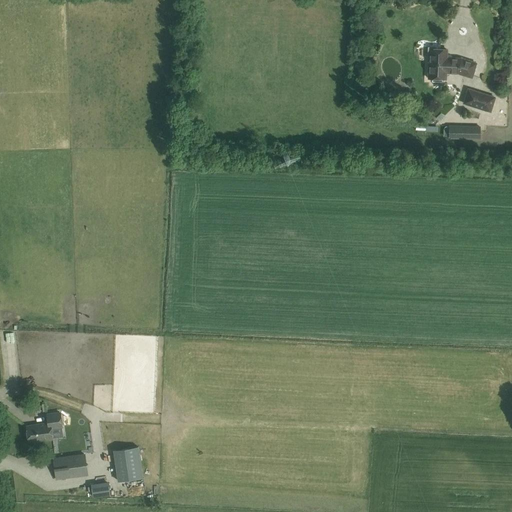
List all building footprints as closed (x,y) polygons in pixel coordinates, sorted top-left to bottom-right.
[(472,77),(476,63),(461,58),(447,58),(447,49),(435,49),(435,47),(428,47),(428,56),(429,56),(428,78),(433,78),(433,81),(442,81),(442,79),(446,79),(446,73),(458,73),(472,77)] [(468,88),(463,104),(491,113),(496,97),(468,88)] [(444,128),(443,136),(448,136),(448,138),(480,140),(480,126),(449,125),(449,126),(446,126),(444,128)] [(51,429),(62,427),(60,413),(46,415),(48,424),(26,427),(28,442),(52,439),(51,429)] [(116,455),(120,487),(144,484),(140,452),(116,455)] [(53,458),(56,479),(88,475),(86,454),(53,458)] [(36,457),(36,464),(47,463),(47,456),(36,457)]
